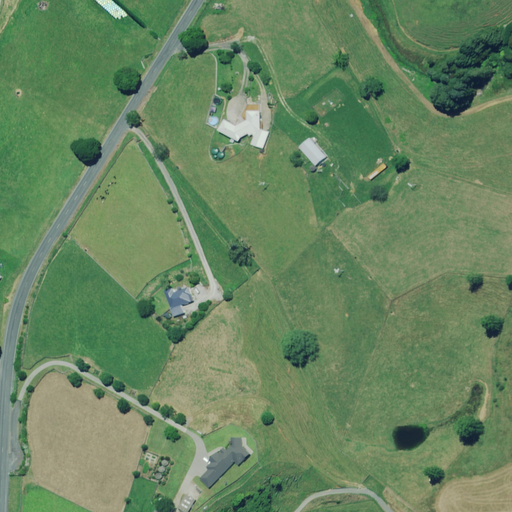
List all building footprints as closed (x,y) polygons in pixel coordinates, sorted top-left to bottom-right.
[(240,141),(260,130),(260,112),(249,112),(249,121),(239,127),(227,121),(221,131),(240,141)] [(300,123),(286,113),(282,117),(296,127),(300,123)] [(266,138),(256,134),(252,145),(263,148),(266,138)] [(327,157),(312,139),(301,148),(317,166),(327,157)] [(194,301),(190,288),(175,293),(174,289),(166,292),(172,308),(171,308),(174,317),(184,313),(181,306),(194,301)] [(243,446),(243,438),(233,438),(233,446),(226,453),(223,450),(220,454),(218,452),(209,461),(212,464),(207,469),(209,471),(201,479),(209,488),(235,461),(240,466),(251,454),(243,446)] [(171,460),(164,457),(154,479),(161,482),(171,460)] [(188,511),(196,501),(187,495),(179,508),(182,510),(181,511),(188,511)]
